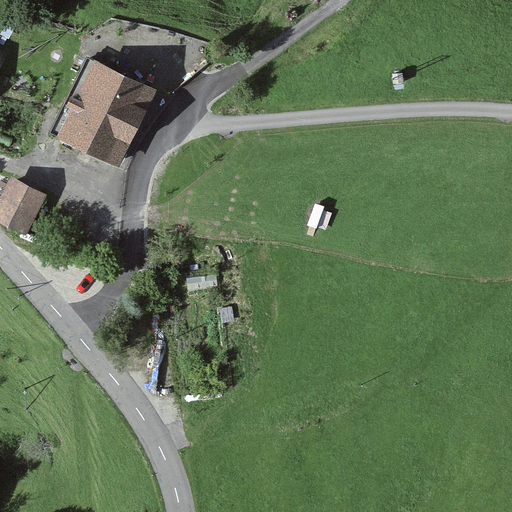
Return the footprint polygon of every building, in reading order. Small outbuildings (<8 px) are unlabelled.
[(17,19),(11,32),(23,38),(29,25),(17,19)] [(158,90),(96,59),(59,132),(121,163),(158,90)] [(401,74),(393,74),(394,85),(407,84),(406,79),(406,73),(401,74)] [(0,222),(28,236),(47,197),(0,174),(0,222)] [(217,277),(187,279),(188,292),(218,290),(217,277)]
